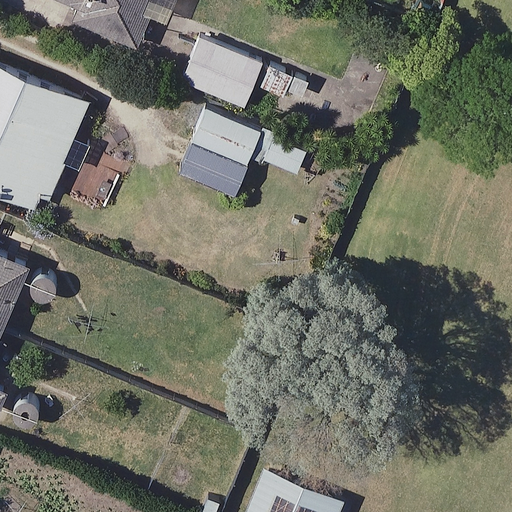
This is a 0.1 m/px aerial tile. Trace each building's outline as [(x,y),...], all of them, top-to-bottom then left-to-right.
[(84,0),(79,11),(135,37),(151,3),(167,11),(171,0),(84,0)] [(266,52),(206,23),(182,73),(242,102),(266,52)] [(105,106),(87,99),(90,90),(0,53),(0,180),(21,189),(39,197),(43,186),(53,190),(66,158),(81,164),(105,106)] [(205,98),(177,166),(233,189),(249,152),(300,173),(312,143),(205,98)] [(0,372),(0,324),(29,250),(0,238),(0,394),(7,375),(0,372)] [(345,511),(351,497),(265,463),(246,511),(345,511)]
